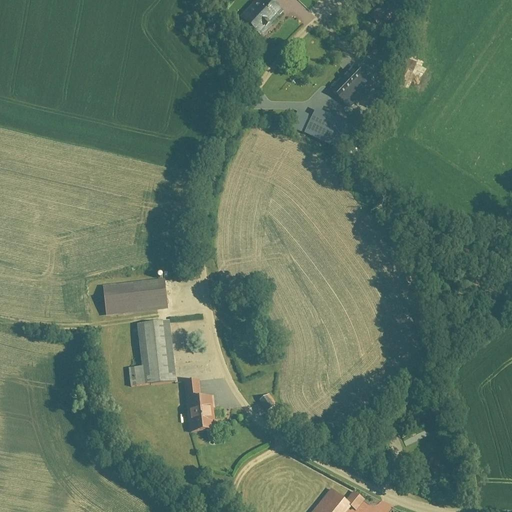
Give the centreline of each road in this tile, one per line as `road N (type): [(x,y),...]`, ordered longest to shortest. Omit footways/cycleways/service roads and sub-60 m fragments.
road 1 (unclassified): [(351,0),(285,54),(222,144),(201,237),(201,292),(212,342),(246,412),(368,488),(441,511)]
road 2 (track): [(0,322),(76,327),(167,317)]
